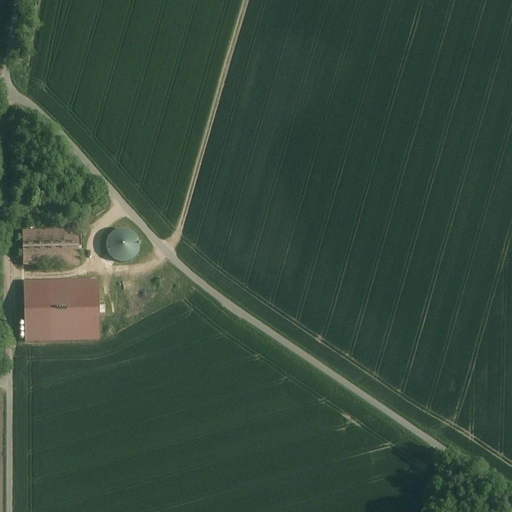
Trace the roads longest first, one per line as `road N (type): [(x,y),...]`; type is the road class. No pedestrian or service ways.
road 1 (unclassified): [(4,90),(39,115),(166,253),(231,306),(511,494)]
road 2 (unclassified): [(4,90),(8,380)]
road 3 (track): [(166,253),(246,0)]
road 4 (track): [(8,380),(9,511)]
